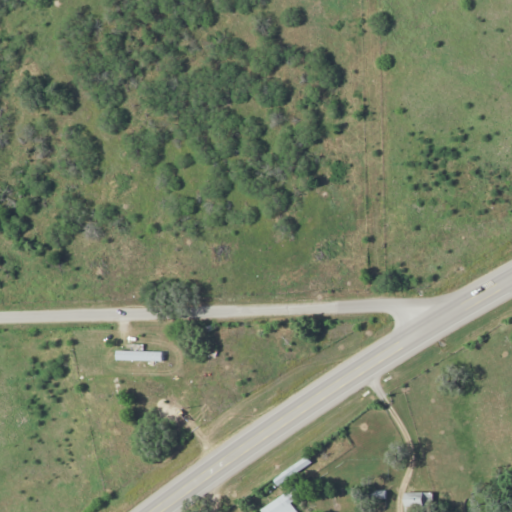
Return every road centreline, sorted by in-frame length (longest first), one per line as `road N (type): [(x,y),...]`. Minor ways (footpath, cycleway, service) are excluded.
road 1 (residential): [(0,314),(500,292)]
road 2 (residential): [(239,448),(58,454),(0,467),(239,448)]
road 3 (primary): [(151,511),(331,385),(511,284)]
